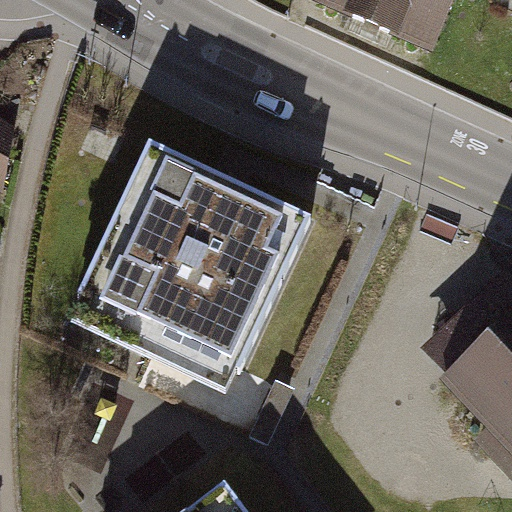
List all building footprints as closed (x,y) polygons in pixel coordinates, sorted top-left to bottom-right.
[(425,73),(455,0),(310,0),(301,21),(425,73)] [(0,131),(0,203),(4,206),(17,141),(0,131)] [(300,226),(140,150),(64,310),(223,385),(300,226)] [(511,333),(436,405),(511,486),(511,333)] [(240,511),(220,486),(185,511),(240,511)]
